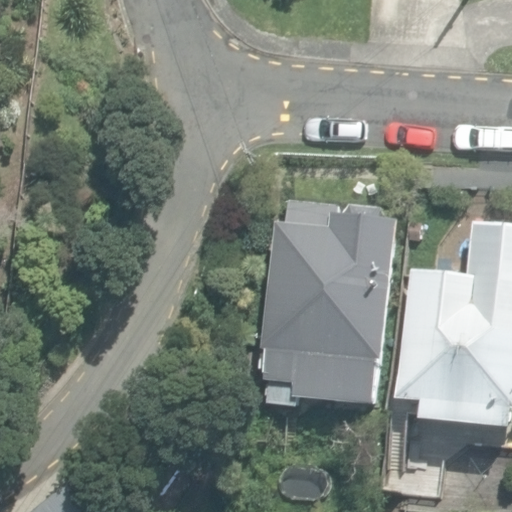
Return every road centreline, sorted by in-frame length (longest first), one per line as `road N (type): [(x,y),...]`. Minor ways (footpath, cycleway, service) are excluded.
road 1 (residential): [(0,502),(66,442),(146,313),(218,88)]
road 2 (residential): [(218,88),(322,104),(511,113)]
